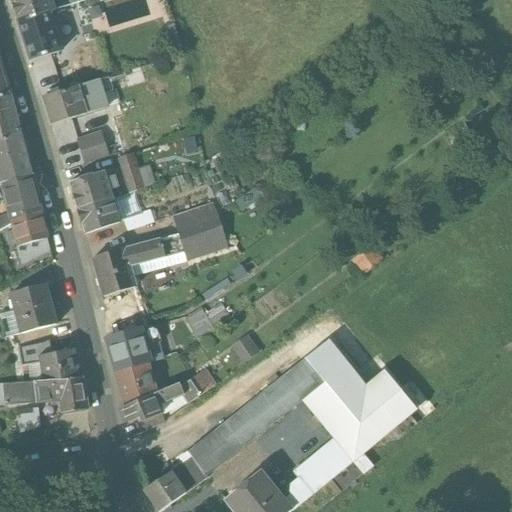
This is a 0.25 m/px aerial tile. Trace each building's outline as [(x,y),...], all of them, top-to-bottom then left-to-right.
[(48,0),(15,0),(11,2),(18,23),(57,11),(71,7),(68,0),(53,0),(49,5),(48,0)] [(57,11),(18,23),(29,61),(58,52),(53,35),(64,31),(57,11)] [(0,98),(10,96),(0,64),(0,98)] [(109,79),(42,100),(50,127),(107,109),(103,95),(113,92),(109,79)] [(10,96),(0,98),(0,140),(20,136),(10,96)] [(102,134),(78,142),(85,165),(110,157),(102,134)] [(20,136),(0,140),(0,187),(1,187),(0,183),(31,175),(20,136)] [(132,156),(121,160),(132,194),(143,190),(132,156)] [(103,173),(69,184),(77,211),(112,200),(109,191),(117,189),(114,179),(106,181),(103,173)] [(31,175),(0,183),(1,187),(8,216),(10,222),(41,214),(31,175)] [(112,200),(77,211),(85,236),(120,225),(112,200)] [(213,205),(174,218),(179,236),(140,247),(145,265),(184,254),(186,263),(228,252),(213,205)] [(123,221),(127,233),(154,224),(150,212),(123,221)] [(41,214),(10,222),(11,226),(13,235),(8,236),(9,243),(15,241),(16,247),(35,242),(47,239),(41,214)] [(0,232),(11,226),(10,222),(8,216),(0,219),(0,232)] [(35,242),(16,247),(21,264),(38,255),(35,242)] [(374,244),(355,262),(367,275),(387,258),(374,244)] [(140,247),(93,260),(104,299),(135,290),(129,269),(145,265),(140,247)] [(45,285),(10,295),(21,335),(56,326),(45,285)] [(205,317),(213,331),(230,320),(221,306),(205,317)] [(189,322),(202,343),(215,333),(213,331),(205,317),(202,313),(189,322)] [(155,328),(106,341),(116,374),(149,365),(151,364),(164,360),(155,328)] [(234,347),(247,364),(264,351),(251,335),(234,347)] [(333,378),(346,368),(328,345),(315,354),(333,378)] [(73,351),(39,358),(44,383),(79,379),(73,351)] [(315,354),(241,413),(259,436),(301,403),(333,378),(315,354)] [(149,365),(116,374),(125,408),(154,396),(157,395),(149,365)] [(333,378),(301,403),(333,443),(378,407),(365,391),(346,368),(333,378)] [(413,414),(383,376),(379,379),(372,369),(363,376),(371,386),(365,391),(378,407),(395,428),(413,414)] [(204,373),(178,391),(189,406),(215,388),(204,373)] [(2,375),(3,386),(32,384),(32,380),(24,380),(23,374),(2,375)] [(44,383),(34,383),(37,403),(62,401),(63,415),(87,412),(87,408),(86,408),(82,383),(81,379),(79,379),(44,383)] [(3,386),(0,385),(0,406),(37,403),(34,383),(32,384),(3,386)] [(157,395),(154,396),(157,404),(158,404),(163,406),(176,401),(174,396),(170,398),(167,391),(157,395)] [(125,408),(120,410),(125,425),(140,418),(142,423),(161,416),(157,404),(154,396),(125,408)] [(378,407),(333,443),(351,465),(360,457),(395,428),(378,407)] [(31,410),(32,416),(17,417),(18,431),(40,430),(38,410),(31,410)] [(241,413),(188,455),(206,478),(259,436),(241,413)] [(333,443),(293,476),(311,497),(328,483),(351,465),(333,443)] [(206,478),(188,455),(185,458),(188,463),(170,475),(184,496),(206,478)] [(370,470),(360,457),(351,465),(328,483),(338,496),(370,470)] [(170,475),(144,492),(157,511),(162,511),(184,496),(170,475)] [(282,503),(259,475),(224,502),(232,511),(292,511),(311,497),(293,476),(291,478),(295,483),(289,489),(287,499),(282,503)]
